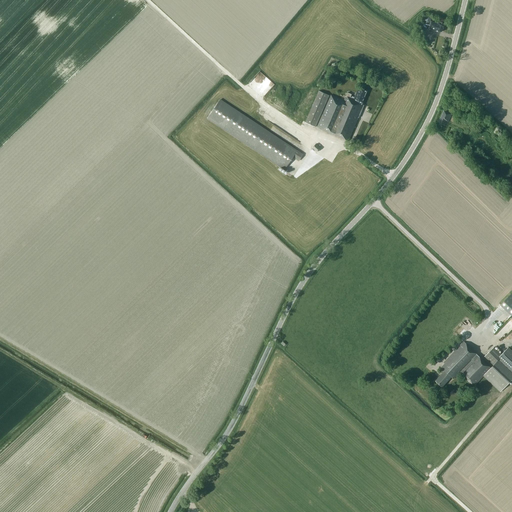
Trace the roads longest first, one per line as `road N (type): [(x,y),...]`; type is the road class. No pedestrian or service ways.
road 1 (tertiary): [(170,511),(231,427),(290,302),(419,138),(465,0)]
road 2 (track): [(431,474),(511,385)]
